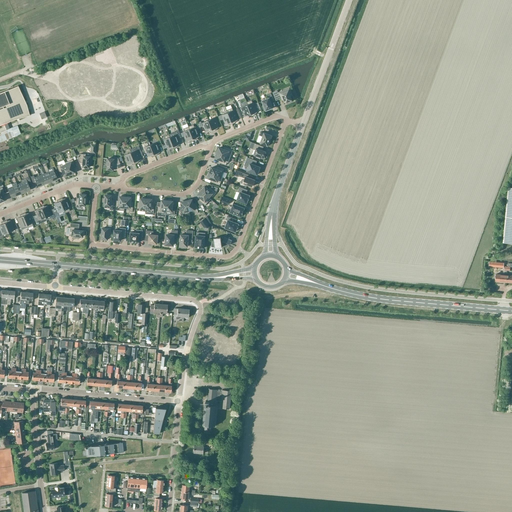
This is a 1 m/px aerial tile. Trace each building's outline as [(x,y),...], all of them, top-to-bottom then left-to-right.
[(50,50),(29,55),(31,63),(52,58),(50,50)] [(8,90),(3,91),(4,92),(0,93),(0,125),(11,121),(15,119),(28,114),(17,86),(8,90)] [(290,97),(292,96),(289,88),(277,93),(277,91),(273,93),(276,100),(281,98),(282,100),(284,99),(285,103),(286,103),(287,104),(291,102),(291,101),(292,100),(290,97)] [(272,108),(270,102),(273,100),(271,93),(267,95),(268,98),(262,101),(264,105),(262,106),(264,110),(265,109),(266,110),(272,108)] [(251,100),(246,102),(247,105),(252,116),(255,115),(254,113),(257,112),(254,103),(253,103),(251,100)] [(241,107),(238,109),(239,112),(241,118),(245,116),(245,117),(248,115),(249,117),(252,116),(247,105),(246,102),(240,105),(241,107)] [(231,105),(226,107),(227,110),(228,113),(232,124),(235,123),(235,121),(238,120),(238,119),(241,118),(239,112),(238,109),(233,111),(232,108),(231,105)] [(228,113),(222,115),(223,119),(225,125),(229,123),(230,125),(232,124),(228,113)] [(208,120),(213,132),(216,131),(215,129),(218,127),(215,118),(208,120)] [(213,132),(208,120),(202,123),(206,132),(209,131),(210,133),(213,132)] [(183,132),(181,133),(182,137),(185,136),(187,141),(190,140),(191,142),(194,141),(188,127),(187,124),(183,126),(183,127),(184,129),(183,129),(184,131),(183,132)] [(193,125),(188,127),(194,141),(197,139),(196,138),(199,136),(196,127),(194,127),(193,125)] [(178,131),(169,135),(170,137),(174,148),(177,147),(177,145),(180,144),(178,139),(181,137),(178,131)] [(259,135),(256,142),(260,143),(268,146),(268,144),(269,145),(270,141),(272,136),(264,133),(261,132),(260,135),(259,135)] [(169,135),(164,137),(164,138),(165,139),(164,140),(166,145),(167,148),(167,149),(171,148),(171,150),(174,148),(170,137),(169,135)] [(150,145),(155,156),(158,155),(157,153),(160,152),(157,142),(150,145)] [(255,143),(254,147),(253,149),(256,150),(254,155),(263,158),(266,152),(262,151),(256,148),(258,145),(255,143)] [(155,156),(150,145),(144,147),(148,157),(151,155),(152,157),(155,156)] [(130,150),(131,153),(135,164),(138,163),(138,161),(141,160),(140,157),(142,155),(139,146),(130,150)] [(216,153),(230,158),(232,153),(233,150),(232,150),(230,149),(226,147),(224,150),(219,148),(219,149),(218,148),(216,153)] [(135,164),(131,153),(125,155),(128,165),(132,163),(133,165),(135,164)] [(230,158),(216,153),(214,157),(216,157),(215,158),(221,160),(220,163),(226,165),(227,162),(228,163),(230,158)] [(76,155),(78,160),(83,161),(82,167),(83,167),(83,168),(87,169),(87,167),(88,168),(88,164),(90,164),(91,160),(89,160),(89,157),(85,157),(86,154),(80,154),(76,155)] [(113,170),(113,169),(115,168),(116,169),(122,167),(118,158),(115,159),(108,159),(108,162),(106,162),(106,166),(107,166),(107,169),(108,170),(108,171),(112,171),(112,170),(113,170)] [(260,171),(259,170),(260,167),(253,165),(254,160),(247,158),(244,166),(248,168),(247,171),(257,175),(257,174),(259,174),(260,171)] [(65,165),(70,175),(74,174),(73,173),(74,172),(72,167),(75,166),(72,160),(69,161),(70,163),(65,165)] [(60,165),(57,166),(59,172),(62,171),(64,176),(65,176),(65,177),(70,175),(65,165),(62,166),(62,164),(60,165)] [(209,172),(221,177),(223,172),(224,169),(218,167),(217,170),(212,167),(211,168),(210,168),(209,172)] [(48,170),(49,172),(52,181),(57,179),(52,168),(48,170)] [(236,170),(234,175),(237,177),(240,176),(245,178),(244,180),(245,181),(244,183),(252,187),(253,184),(255,180),(252,179),(247,177),(248,174),(236,170)] [(44,174),(47,183),(52,181),(49,172),(44,174)] [(221,177),(209,172),(207,176),(208,177),(208,178),(213,180),(212,183),(219,185),(222,177),(221,177)] [(44,174),(39,176),(43,185),(47,183),(44,174)] [(33,176),(30,177),(33,184),(36,183),(38,187),(43,185),(39,176),(34,178),(33,176)] [(32,185),(28,177),(21,180),(22,183),(25,192),(30,190),(29,186),(32,185)] [(12,187),(16,196),(21,194),(17,185),(16,182),(11,184),(12,187)] [(25,192),(22,183),(17,185),(21,194),(25,192)] [(203,187),(200,190),(209,197),(210,195),(212,197),(216,193),(218,187),(214,186),(212,186),(211,189),(209,191),(205,187),(204,188),(203,187)] [(16,196),(12,187),(7,189),(11,197),(16,196)] [(503,242),(511,243),(511,187),(508,187),(503,242)] [(242,202),(245,204),(245,203),(246,203),(248,199),(249,199),(249,197),(250,197),(249,197),(249,196),(245,194),(247,190),(240,188),(238,192),(240,192),(237,200),(242,202)] [(209,197),(200,190),(197,193),(198,194),(197,195),(202,199),(200,201),(205,205),(210,199),(209,197)] [(84,206),(85,202),(87,202),(88,198),(85,198),(85,195),(84,195),(84,194),(80,193),(80,194),(79,194),(79,201),(76,201),(75,207),(81,207),(81,205),(84,206)] [(111,196),(110,196),(110,194),(106,194),(106,195),(105,195),(105,198),(103,198),(102,202),(105,202),(104,208),(110,209),(110,210),(113,210),(114,202),(111,202),(111,196)] [(124,207),(125,196),(121,196),(121,197),(120,197),(119,203),(116,202),(116,210),(124,211),(124,207)] [(130,196),(125,196),(124,207),(128,208),(127,210),(130,210),(129,211),(133,212),(133,204),(130,204),(131,198),(130,198),(130,196)] [(137,211),(145,212),(146,198),(142,197),(142,199),(141,199),(140,204),(137,204),(137,211)] [(59,199),(65,213),(70,211),(69,208),(70,208),(66,199),(63,200),(62,198),(59,199)] [(146,198),(145,212),(145,213),(154,213),(154,206),(151,205),(152,200),(151,199),(151,198),(146,198)] [(56,209),(53,210),(55,217),(56,218),(56,219),(60,217),(65,214),(65,213),(59,199),(56,200),(57,202),(54,204),(56,209)] [(158,202),(157,206),(158,206),(158,213),(161,213),(166,213),(167,200),(163,199),(163,201),(162,200),(162,203),(158,202)] [(186,200),(189,211),(194,210),(195,213),(198,212),(197,209),(197,208),(197,206),(196,205),(193,205),(192,200),(191,200),(191,199),(186,200)] [(172,200),(167,200),(166,213),(166,214),(174,215),(175,207),(172,207),(173,201),(172,201),(172,200)] [(189,211),(186,200),(182,201),(182,202),(181,202),(183,208),(180,209),(181,215),(189,213),(189,211)] [(241,217),(242,214),(243,211),(244,208),(233,204),(230,212),(237,215),(236,216),(240,217),(240,216),(241,217)] [(43,205),(41,207),(45,218),(46,220),(52,218),(53,219),(56,218),(55,217),(53,210),(50,211),(47,206),(44,207),(43,205)] [(39,210),(35,211),(37,215),(39,220),(45,218),(41,207),(38,208),(39,210)] [(25,213),(22,214),(28,228),(33,226),(32,223),(33,223),(31,217),(29,213),(26,215),(25,213)] [(20,217),(17,218),(22,230),(28,228),(22,214),(19,215),(20,217)] [(238,227),(239,225),(238,225),(238,224),(236,223),(237,220),(227,216),(226,220),(228,221),(225,228),(235,232),(237,227),(238,227)] [(204,227),(208,228),(208,224),(204,219),(200,222),(204,227)] [(4,221),(8,232),(14,230),(11,221),(7,222),(7,220),(4,221)] [(0,235),(8,232),(4,221),(1,222),(2,224),(0,224),(0,235)] [(108,233),(111,233),(112,226),(108,225),(108,227),(106,226),(106,229),(102,228),(102,232),(100,231),(100,235),(102,236),(101,239),(102,239),(102,240),(106,241),(106,239),(107,239),(108,233)] [(83,231),(76,230),(76,227),(70,227),(70,230),(69,236),(75,236),(74,239),(78,239),(79,237),(82,237),(82,236),(83,236),(84,232),(82,232),(83,231)] [(114,230),(113,240),(121,241),(122,234),(125,234),(126,229),(120,228),(120,230),(114,230)] [(142,240),(143,230),(137,230),(136,233),(130,232),(129,242),(139,242),(139,239),(142,240)] [(178,231),(174,230),(172,230),(171,235),(166,235),(166,245),(173,245),(174,238),(177,238),(178,231)] [(181,247),(186,248),(187,246),(188,247),(188,239),(192,239),(193,231),(187,230),(186,235),(181,235),(180,239),(179,239),(179,242),(180,242),(180,246),(181,246),(181,247)] [(158,243),(158,239),(157,239),(157,235),(153,235),(153,231),(146,231),(145,239),(149,239),(148,243),(149,243),(149,244),(152,245),(152,243),(156,244),(156,243),(158,243)] [(201,248),(204,248),(205,236),(196,235),(195,247),(201,248)] [(229,238),(227,238),(225,237),(224,238),(221,239),(221,237),(213,238),(214,240),(213,240),(211,246),(215,247),(215,248),(222,247),(222,245),(223,245),(224,244),(225,244),(225,243),(230,245),(232,240),(228,239),(229,238)] [(495,281),(506,282),(507,275),(500,274),(496,274),(495,281)] [(115,311),(116,302),(109,302),(107,319),(112,319),(113,310),(115,311)] [(122,317),(125,317),(125,312),(129,312),(130,304),(123,303),(122,317)] [(137,306),(135,306),(135,308),(136,309),(137,309),(137,313),(137,316),(142,316),(141,324),(146,325),(147,313),(144,313),(145,305),(138,304),(137,306)] [(157,316),(160,317),(161,304),(154,304),(154,305),(151,305),(150,311),(153,311),(153,312),(157,312),(157,316)] [(161,304),(160,317),(162,317),(163,313),(167,313),(167,309),(170,309),(171,305),(161,304)] [(188,317),(189,309),(174,308),(173,318),(178,319),(178,317),(185,317),(185,318),(187,318),(187,317),(188,317)] [(218,391),(218,390),(210,389),(208,402),(205,401),(203,425),(205,425),(205,433),(209,433),(210,425),(215,426),(217,401),(221,401),(220,408),(229,409),(231,391),(222,390),(222,392),(218,391)] [(63,412),(66,413),(67,399),(61,398),(61,404),(59,403),(59,410),(63,411),(63,412)] [(55,411),(55,402),(53,402),(53,400),(48,400),(48,402),(43,402),(43,412),(50,412),(50,416),(55,416),(55,411)] [(14,422),(15,433),(24,432),(23,421),(14,422)] [(24,432),(15,433),(17,444),(26,443),(24,432)] [(54,449),(53,442),(53,439),(57,438),(56,434),(52,434),(47,435),(48,443),(46,443),(47,450),(54,449)] [(85,446),(86,456),(123,452),(122,443),(85,446)] [(207,450),(207,446),(201,446),(202,444),(199,444),(198,446),(195,445),(194,453),(203,453),(204,450),(207,450)] [(57,463),(49,464),(51,475),(58,474),(58,471),(64,471),(64,469),(63,465),(57,466),(57,463)] [(109,491),(115,491),(115,488),(114,488),(115,476),(108,475),(106,488),(109,488),(109,491)] [(153,495),(159,495),(159,492),(162,493),(164,480),(156,480),(156,488),(153,488),(153,495)] [(55,489),(50,489),(51,497),(56,496),(56,498),(60,497),(60,496),(64,495),(71,494),(70,487),(63,488),(63,487),(59,488),(59,487),(55,487),(55,489)] [(24,511),(25,511),(38,510),(37,506),(36,506),(34,491),(22,493),(24,511)] [(115,494),(115,491),(109,491),(109,494),(106,493),(105,506),(112,506),(113,494),(115,494)] [(159,498),(159,495),(153,495),(153,498),(155,498),(154,510),(161,511),(162,499),(159,498)]
